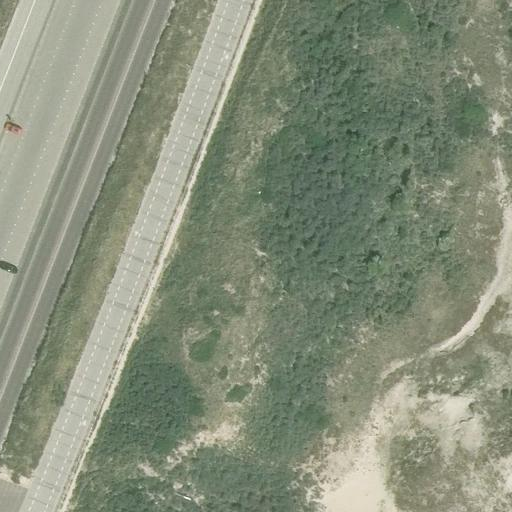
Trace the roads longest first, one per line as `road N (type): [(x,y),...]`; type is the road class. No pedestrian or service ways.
road 1 (primary): [(0,422),(161,0)]
road 2 (primary): [(139,0),(0,362)]
